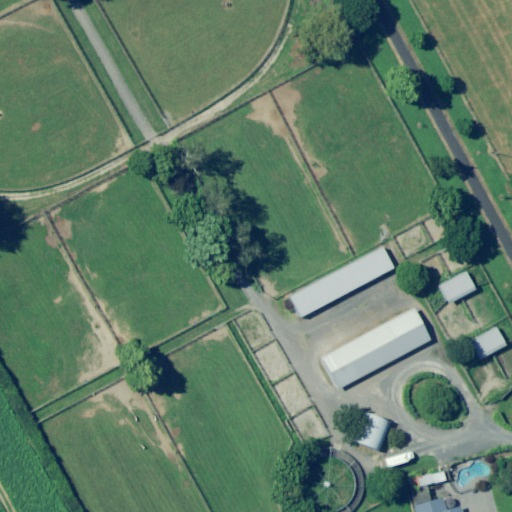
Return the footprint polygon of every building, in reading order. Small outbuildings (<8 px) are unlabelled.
[(392,269),(380,248),(287,297),(298,318),(392,269)] [(473,290),(464,272),(438,287),(447,304),(473,290)] [(429,341),(412,309),(319,358),(336,390),(429,341)] [(504,345),(495,328),(468,343),(477,360),(504,345)] [(390,420),(365,410),(353,442),(378,452),(390,420)] [(424,486),(445,481),(442,471),(406,480),(413,506),(414,511),(459,511),(458,508),(444,511),(441,499),(429,502),(424,486)]
